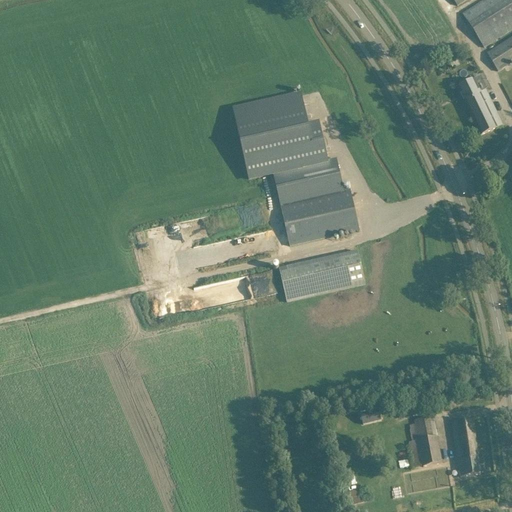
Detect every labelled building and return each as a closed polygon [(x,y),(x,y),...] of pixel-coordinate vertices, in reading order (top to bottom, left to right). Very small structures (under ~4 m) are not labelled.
[(511,0),(485,0),(463,15),(484,48),(511,30),(511,0)] [(511,38),(487,54),(498,71),(511,62),(511,38)] [(474,80),(467,84),(457,88),(481,136),(502,126),(485,91),(480,93),(474,80)] [(350,191),(344,192),(337,160),(328,162),(322,132),(310,135),(302,96),(233,111),(248,180),(273,174),(280,206),(288,247),(357,232),(357,233),(359,232),(350,191)] [(216,232),(270,220),(267,207),(213,219),(216,232)] [(366,286),(358,252),(279,270),(287,304),(366,286)] [(362,412),(364,424),(381,420),(378,409),(362,412)] [(415,466),(423,465),(423,468),(442,464),(433,417),(415,421),(418,439),(410,441),(415,466)] [(473,420),(463,422),(452,423),(460,478),(481,475),(473,420)] [(453,485),(450,466),(412,472),(416,492),(453,485)] [(289,480),(299,479),(298,470),(288,472),(289,480)] [(345,493),(347,507),(364,504),(362,490),(345,493)]
